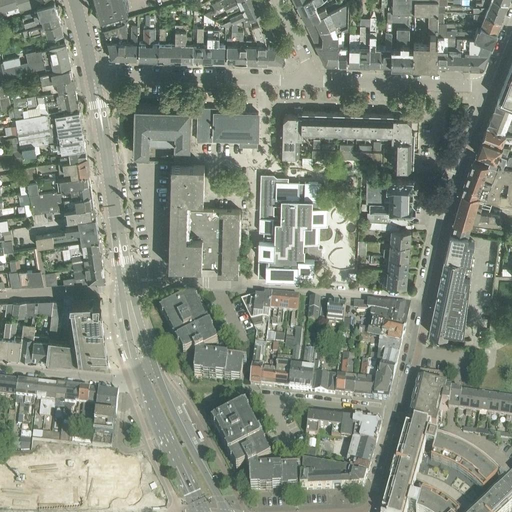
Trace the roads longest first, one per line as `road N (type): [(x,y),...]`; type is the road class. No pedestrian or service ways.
road 1 (residential): [(124,283),(422,300)]
road 2 (residential): [(422,300),(451,171),(485,85)]
road 3 (residential): [(304,80),(91,73)]
road 4 (tertiary): [(124,283),(91,73)]
road 5 (residential): [(485,85),(304,80)]
road 6 (tertiary): [(224,511),(154,373)]
road 7 (residential): [(394,416),(245,397)]
road 8 (residential): [(138,380),(0,365)]
road 9 (residential): [(124,291),(0,296)]
road 10 (residential): [(142,388),(125,394),(119,449),(166,438)]
